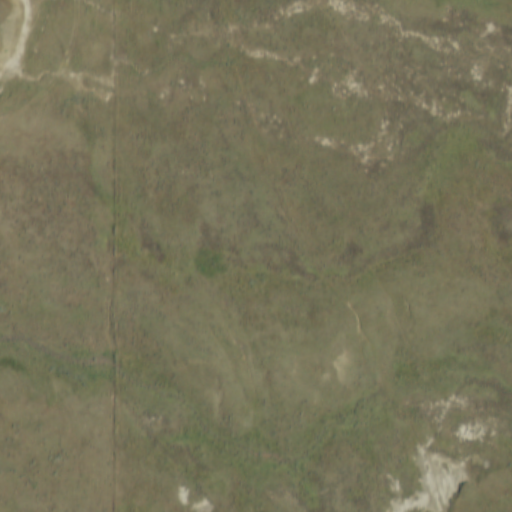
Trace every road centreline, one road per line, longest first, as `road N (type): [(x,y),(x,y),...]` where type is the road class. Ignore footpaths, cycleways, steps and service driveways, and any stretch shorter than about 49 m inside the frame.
road 1 (track): [(204,0),(205,139),(260,342),(316,472),(346,511)]
road 2 (track): [(0,122),(39,83),(73,0)]
